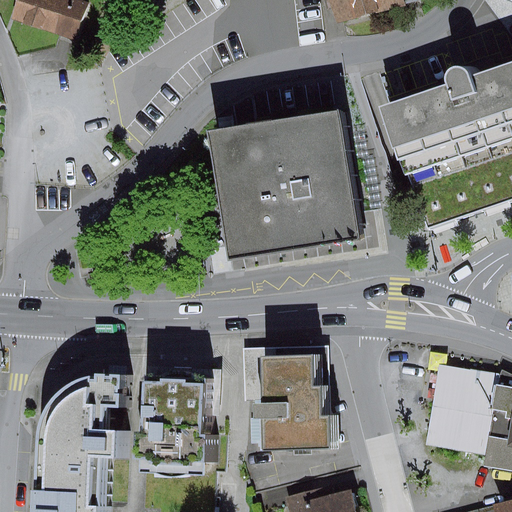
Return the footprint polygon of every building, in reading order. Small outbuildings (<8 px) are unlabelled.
[(92,6),(74,0),(24,0),(18,21),(80,42),(92,6)] [(342,0),(349,25),(418,8),(417,2),(424,0),(342,0)] [(511,60),(385,103),(431,228),(511,198),(511,60)] [(257,124),(212,132),(234,259),(364,239),(346,110),(257,124)] [(329,355),(280,356),(281,402),(275,403),(275,419),(281,419),(282,448),(347,447),(347,415),(338,415),(337,386),(329,387),(329,355)] [(490,455),(503,382),(444,371),(430,444),(490,455)] [(116,511),(125,373),(100,373),(89,375),(80,380),(73,384),(64,390),(57,399),(51,407),(46,418),(45,429),(44,443),(43,511),(116,511)] [(237,379),(171,377),(161,474),(231,478),(237,379)] [(490,455),(488,464),(511,468),(511,384),(503,382),(490,455)] [(368,511),(359,475),(288,493),(293,511),(368,511)] [(511,511),(511,501),(493,507),(494,511),(511,511)]
